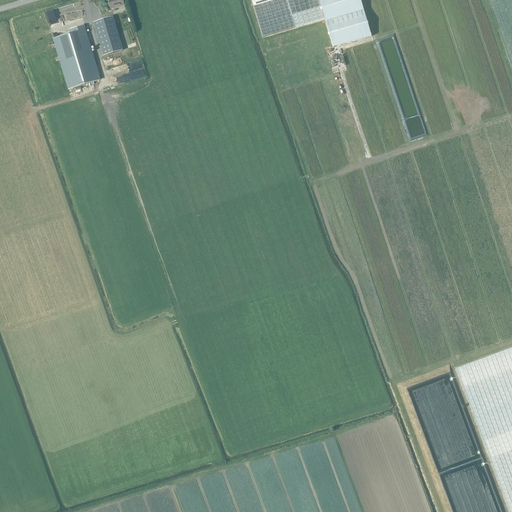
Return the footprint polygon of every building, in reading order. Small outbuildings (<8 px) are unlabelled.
[(107,0),(110,9),(124,5),(122,0),(107,0)] [(315,0),(280,0),(254,9),(299,142),(392,111),(369,39),(333,51),(315,0)] [(319,0),(325,19),(333,47),(372,36),(360,0),(319,0)] [(112,17),(93,23),(100,47),(120,41),(112,17)] [(88,42),(83,25),(69,29),(70,33),(53,39),(68,89),(99,79),(87,42),(88,42)] [(511,511),(511,348),(456,369),(469,402),(487,452),(506,503),(509,511),(511,511)]
